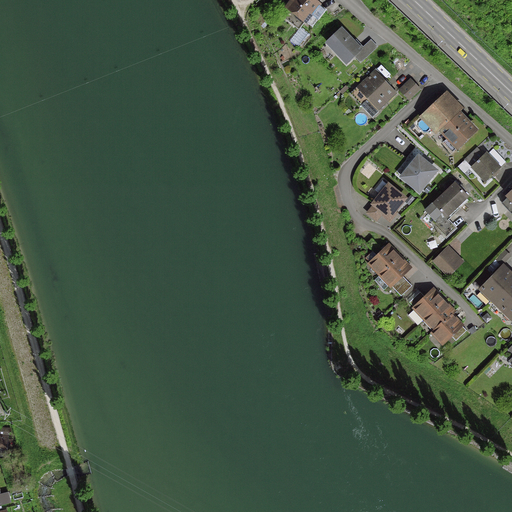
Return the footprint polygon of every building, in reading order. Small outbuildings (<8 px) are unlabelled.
[(311,27),(324,10),(312,0),(282,0),(280,3),(280,13),(285,7),(311,27)] [(361,48),(340,27),(324,43),(344,64),(361,48)] [(386,83),(375,71),(351,94),(360,103),(360,105),(371,117),(377,112),(377,110),(394,93),(388,86),(386,88),(384,85),(386,83)] [(419,90),(409,79),(398,90),(408,101),(419,90)] [(457,149),(476,131),(442,96),(423,113),(457,149)] [(484,182),(505,162),(492,149),(487,154),(486,153),(482,156),(475,148),(471,152),(478,160),(470,167),(484,182)] [(417,157),(401,177),(418,191),(434,171),(417,157)] [(453,182),(450,178),(443,185),(446,188),(453,182)] [(443,193),(456,207),(467,196),(454,182),(443,193)] [(387,185),(372,204),(388,217),(403,198),(387,185)] [(511,191),(502,202),(511,212),(511,191)] [(446,217),(456,207),(443,193),(425,210),(430,215),(437,208),(446,217)] [(379,275),(398,257),(388,246),(382,251),(370,239),(365,244),(372,251),(365,258),(370,263),(369,264),(379,275)] [(443,252),(434,260),(448,275),(457,266),(443,252)] [(496,259),(501,264),(508,257),(503,252),(496,259)] [(400,275),(408,268),(398,257),(379,275),(395,291),(406,281),(400,275)] [(492,299),(511,278),(511,277),(501,267),(481,288),(492,299)] [(511,300),(511,278),(492,299),(503,310),(511,300)] [(406,281),(395,291),(400,296),(411,286),(406,281)] [(407,315),(417,325),(424,319),(442,301),(432,290),(424,298),(419,292),(408,302),(414,308),(407,315)] [(511,300),(503,310),(511,318),(511,300)] [(450,315),(453,312),(442,301),(424,319),(434,329),(431,332),(450,315)] [(465,331),(450,315),(431,332),(442,343),(449,336),(455,341),(465,331)]
